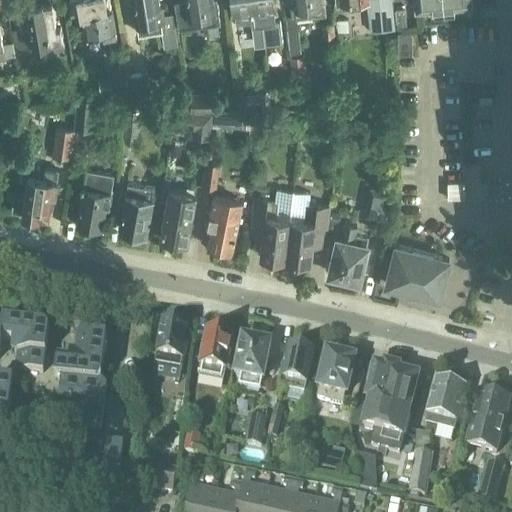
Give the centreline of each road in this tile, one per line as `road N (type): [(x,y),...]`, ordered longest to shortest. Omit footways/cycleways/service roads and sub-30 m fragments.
road 1 (residential): [(497,360),(295,309),(0,253)]
road 2 (residential): [(511,177),(505,137),(509,0)]
